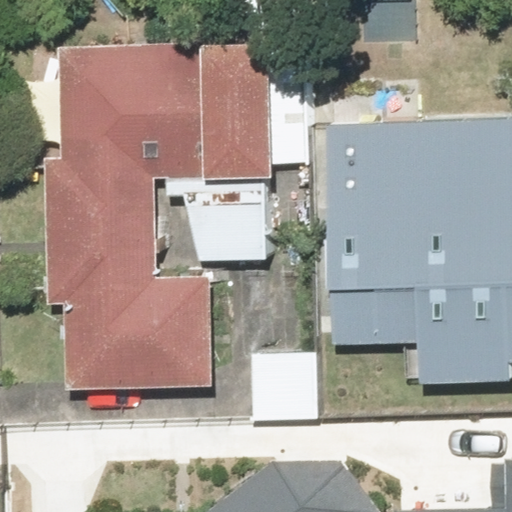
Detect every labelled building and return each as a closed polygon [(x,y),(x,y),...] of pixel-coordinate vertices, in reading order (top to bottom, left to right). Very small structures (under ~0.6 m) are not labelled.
[(171,256),(170,165),(286,163),(286,33),(58,37),(59,384),(172,382),(172,368),(219,367),(219,255),(171,256)] [(511,106),(323,113),(329,289),(511,282),(511,106)] [(388,359),(338,358),(337,407),(387,408),(388,359)] [(316,418),(204,510),(96,507),(95,511),(376,511),(387,504),(316,418)] [(511,511),(511,493),(414,494),(414,511),(511,511)]
